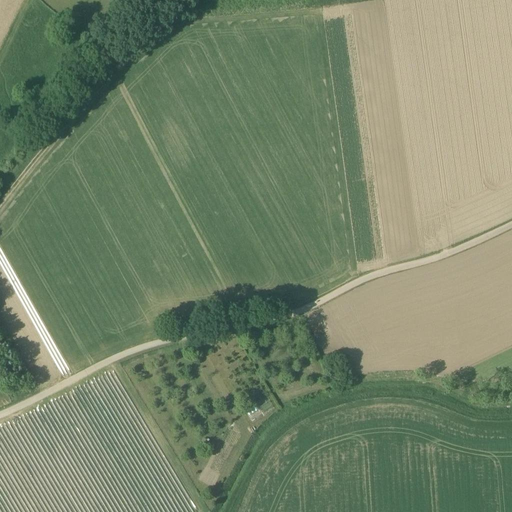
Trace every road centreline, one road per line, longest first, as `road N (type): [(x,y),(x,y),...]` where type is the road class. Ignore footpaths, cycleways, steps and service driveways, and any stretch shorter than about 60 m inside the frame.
road 1 (unclassified): [(0,414),(160,341),(308,307),(511,225)]
road 2 (track): [(248,511),(278,456),(321,425),(376,408),(511,429)]
road 3 (track): [(0,205),(106,79),(188,0)]
